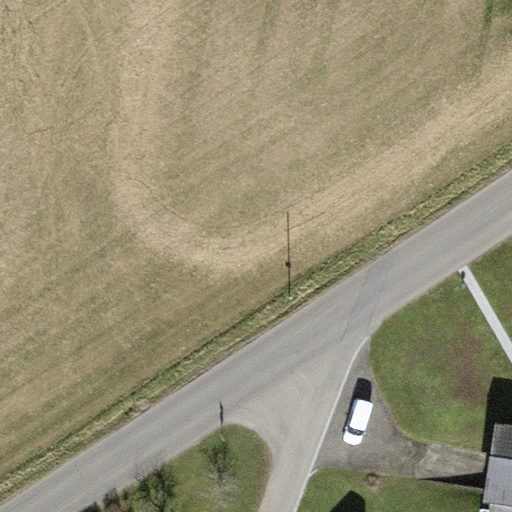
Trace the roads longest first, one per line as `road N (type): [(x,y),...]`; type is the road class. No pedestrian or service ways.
road 1 (tertiary): [(511,218),(54,511)]
road 2 (track): [(275,511),(310,421),(297,357)]
